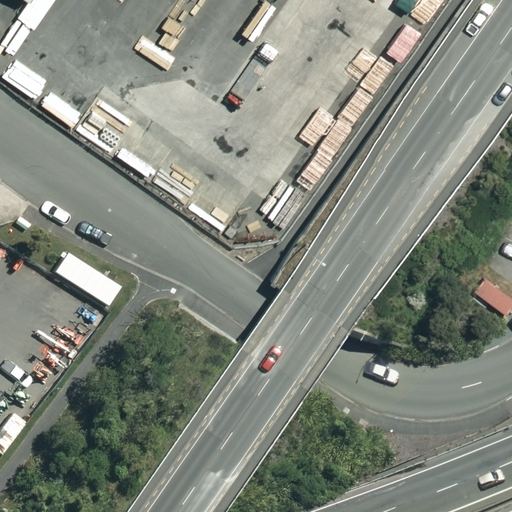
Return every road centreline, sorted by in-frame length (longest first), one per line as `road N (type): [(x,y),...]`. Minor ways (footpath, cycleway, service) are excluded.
road 1 (unclassified): [(511,368),(466,386),(422,390),(349,372),(0,132)]
road 2 (tertiary): [(180,511),(511,31)]
road 3 (trunk): [(365,511),(511,456)]
